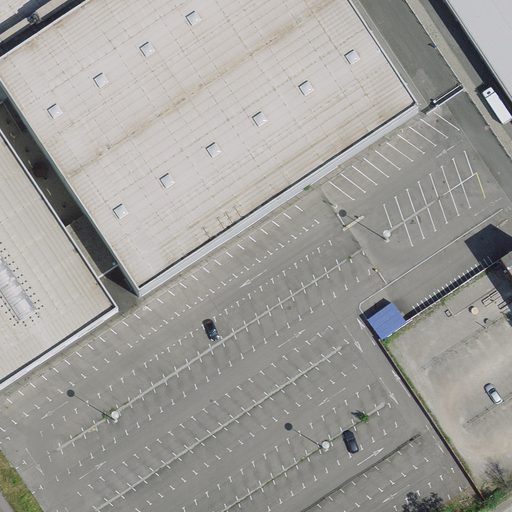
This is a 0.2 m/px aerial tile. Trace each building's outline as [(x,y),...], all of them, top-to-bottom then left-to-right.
[(0,0),(0,79),(146,298),(424,113),(349,0),(0,0)] [(511,0),(446,0),(511,99),(511,0)] [(0,129),(0,395),(123,314),(0,129)] [(511,283),(511,250),(497,261),(511,283)] [(285,511),(290,498),(278,495),(278,480),(263,476),(270,452),(246,466),(226,432),(226,482),(209,492),(209,476),(202,480),(192,464),(192,511),(162,511),(162,499),(140,511),(130,511),(120,493),(113,511),(285,511)]
